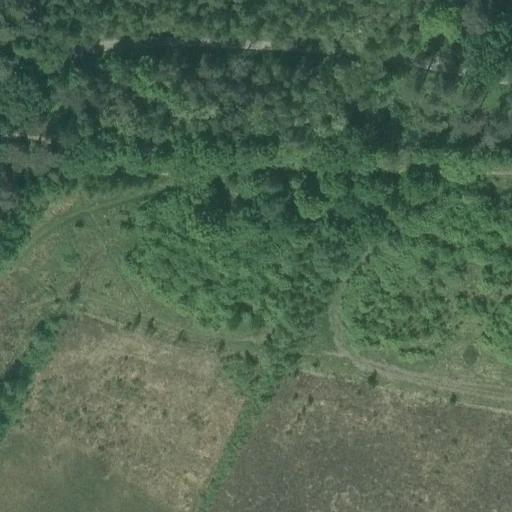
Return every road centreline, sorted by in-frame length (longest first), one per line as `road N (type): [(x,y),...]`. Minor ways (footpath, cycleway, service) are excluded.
road 1 (track): [(363,365),(342,344),(329,306),(340,276),(365,250),(367,230),(355,218),(265,208),(212,175)]
road 2 (track): [(511,174),(212,175)]
road 3 (track): [(201,175),(86,205),(34,231),(0,272)]
road 4 (track): [(201,175),(73,158),(0,133)]
road 5 (track): [(511,388),(363,365)]
